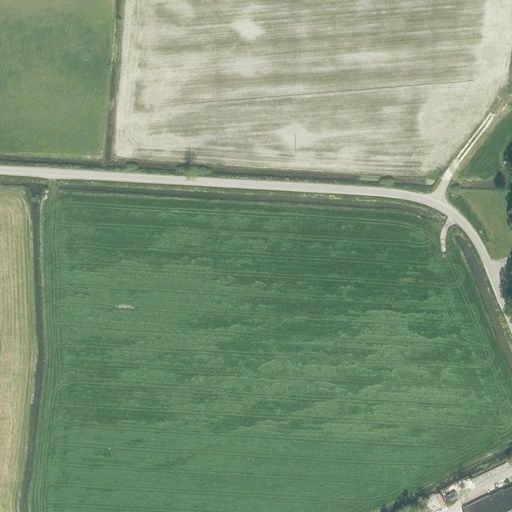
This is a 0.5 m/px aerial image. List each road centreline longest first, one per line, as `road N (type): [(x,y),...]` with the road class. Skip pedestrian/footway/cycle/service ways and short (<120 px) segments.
road 1 (tertiary): [(511,322),(467,227),(432,203),(397,194),(0,173)]
road 2 (track): [(511,102),(492,114),(432,203)]
